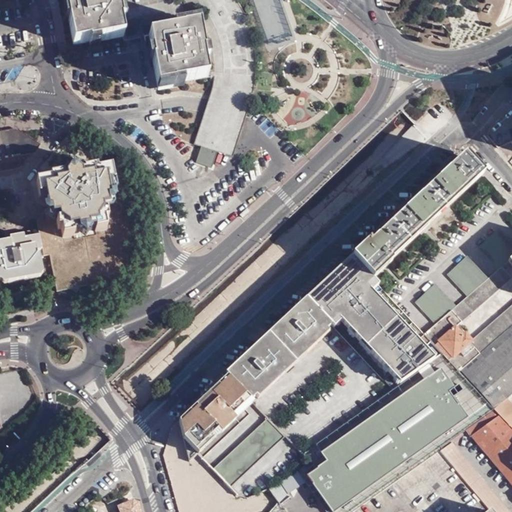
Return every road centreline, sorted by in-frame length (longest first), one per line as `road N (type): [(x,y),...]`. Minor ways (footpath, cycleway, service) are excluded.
road 1 (residential): [(137,433),(468,128)]
road 2 (tertiary): [(374,120),(216,268)]
road 3 (residential): [(53,105),(93,119),(144,165),(163,214),(164,244)]
road 4 (tertiary): [(101,348),(216,268)]
